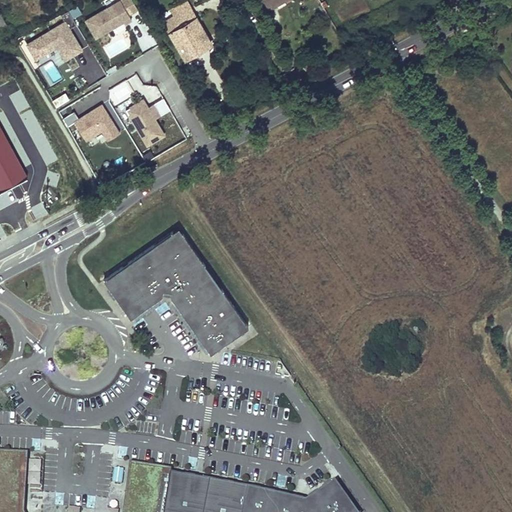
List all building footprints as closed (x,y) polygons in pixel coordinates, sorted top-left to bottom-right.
[(132,0),(122,0),(87,21),(97,38),(124,22),(131,18),(130,15),(139,10),(132,0)] [(169,8),(174,17),(188,9),(183,0),(169,8)] [(264,0),(270,9),(278,5),(274,0),(264,0)] [(77,5),(68,11),(73,18),(82,13),(77,5)] [(185,60),(197,53),(209,46),(188,9),(174,17),(164,23),(185,60)] [(68,11),(60,15),(65,21),(41,35),(50,51),(57,47),(65,60),(82,49),(71,32),(69,33),(67,30),(76,24),(73,18),(68,11)] [(141,101),(126,110),(147,145),(165,135),(155,119),(162,115),(155,103),(148,108),(146,103),(143,105),(141,101)] [(120,134),(103,105),(79,119),(74,112),(62,119),(67,127),(75,122),(86,141),(102,131),(108,141),(120,134)] [(0,190),(0,191),(27,177),(22,168),(0,127),(0,190)] [(248,326),(178,227),(103,279),(130,317),(162,295),(162,290),(171,292),(170,296),(210,352),(248,326)] [(129,511),(136,468),(147,470),(158,471),(166,473),(172,474),(173,469),(132,462),(124,511),(25,511),(26,511),(30,452),(25,451),(0,449),(0,454),(24,456),(20,511),(129,511)] [(20,511),(24,456),(0,454),(0,511),(358,511),(338,482),(309,502),(248,490),(172,474),(166,473),(158,471),(147,470),(136,468),(129,511),(20,511)] [(30,460),(29,468),(40,469),(41,461),(30,460)]
